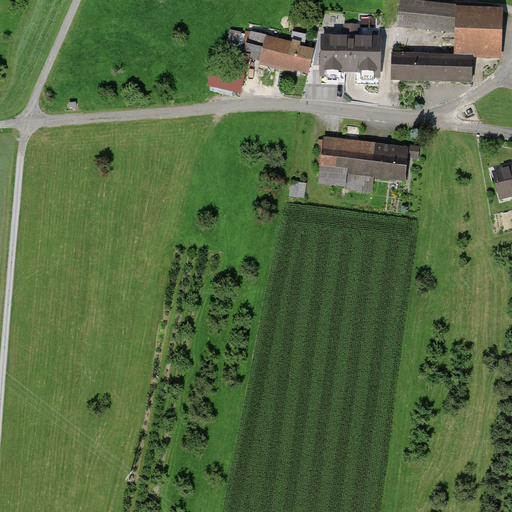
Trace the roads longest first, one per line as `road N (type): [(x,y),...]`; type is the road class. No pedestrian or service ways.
road 1 (track): [(25,124),(246,106),(425,120)]
road 2 (track): [(0,403),(25,124)]
road 3 (track): [(78,0),(25,124)]
